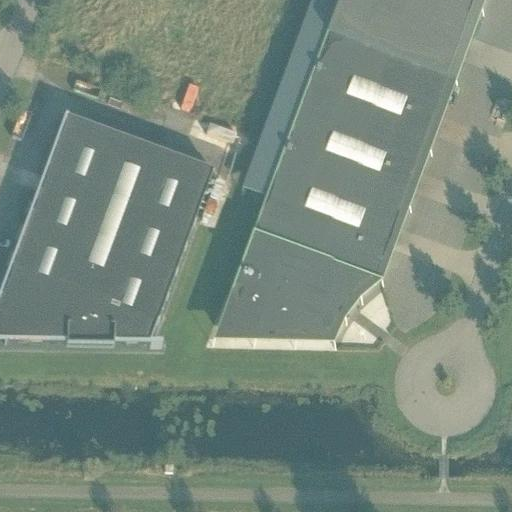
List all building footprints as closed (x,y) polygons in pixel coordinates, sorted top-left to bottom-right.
[(243,297),(227,340),(331,342),(334,334),(337,328),(340,322),(344,316),(348,311),(352,306),(357,301),(362,296),(367,291),(374,286),(375,286),(480,0),(339,0),(231,293),(243,297)] [(26,109),(23,133),(38,135),(41,112),(26,109)] [(59,133),(61,134),(9,272),(28,279),(4,346),(148,349),(212,176),(66,123),(66,122),(64,121),(59,133)] [(219,126),(219,136),(249,137),(249,126),(219,126)] [(214,219),(232,188),(222,183),(205,214),(214,219)]
